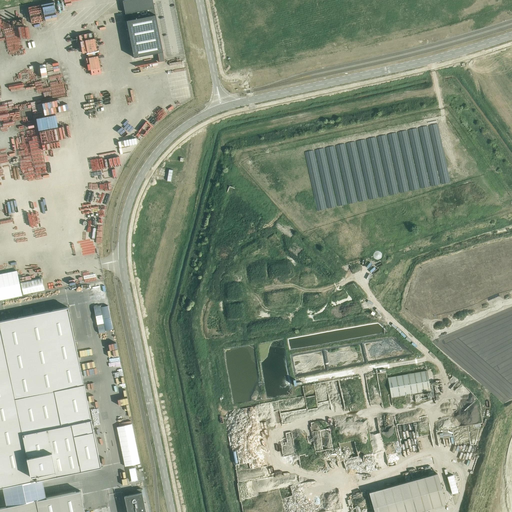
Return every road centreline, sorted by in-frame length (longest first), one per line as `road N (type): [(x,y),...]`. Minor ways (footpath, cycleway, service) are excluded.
road 1 (unclassified): [(171,511),(122,263),(125,215),(152,159),(188,124),(221,107)]
road 2 (unclassified): [(221,107),(511,35)]
road 3 (unknown): [(0,309),(70,294),(81,304),(115,476)]
road 4 (unknown): [(72,266),(95,194),(96,129),(83,81)]
